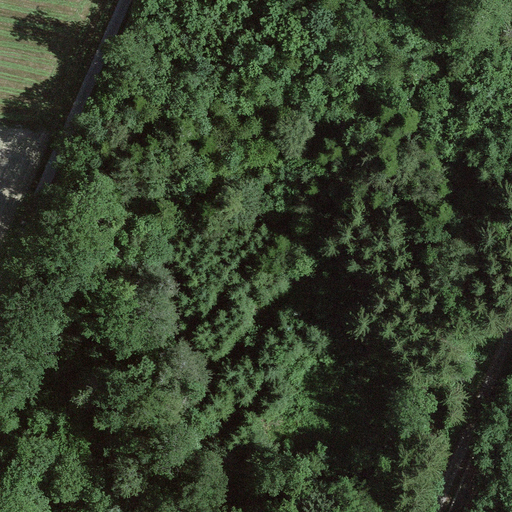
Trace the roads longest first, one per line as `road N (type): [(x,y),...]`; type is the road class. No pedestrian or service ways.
road 1 (track): [(0,286),(127,0)]
road 2 (track): [(437,511),(511,335)]
